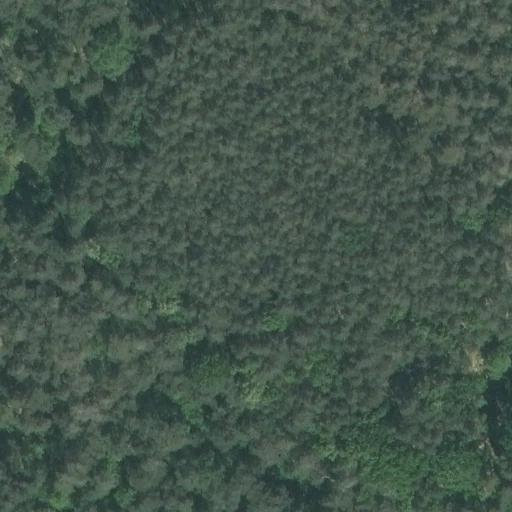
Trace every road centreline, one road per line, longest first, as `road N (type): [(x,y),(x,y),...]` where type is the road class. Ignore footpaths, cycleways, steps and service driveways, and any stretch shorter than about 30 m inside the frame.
road 1 (track): [(0,386),(153,511)]
road 2 (track): [(424,511),(511,403)]
